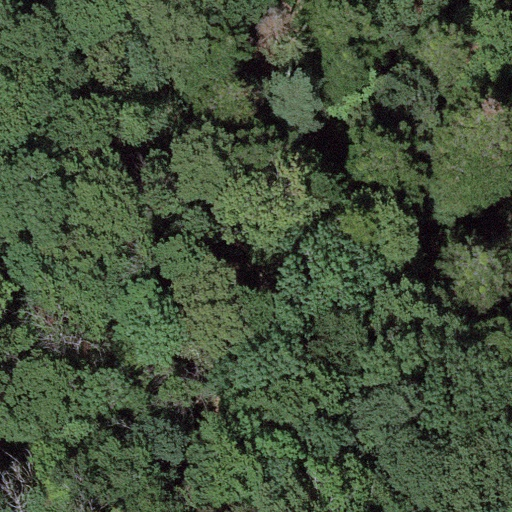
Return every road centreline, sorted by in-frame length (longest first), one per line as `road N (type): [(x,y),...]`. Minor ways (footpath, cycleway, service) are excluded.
road 1 (track): [(321,0),(298,111),(350,197),(436,245),(511,255)]
road 2 (track): [(200,511),(436,245)]
